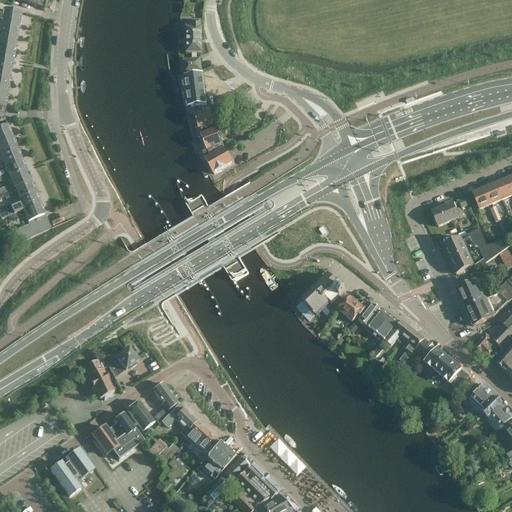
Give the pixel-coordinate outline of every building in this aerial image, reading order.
[(47,0),(16,0),(44,9),(47,0)] [(0,22),(1,23),(19,26),(21,14),(3,11),(2,16),(0,15),(0,22)] [(0,34),(17,38),(19,26),(1,23),(0,22),(0,34)] [(192,53),(197,53),(202,53),(203,29),(201,29),(202,22),(195,22),(195,28),(188,29),(187,53),(192,53)] [(0,47),(15,50),(17,38),(0,34),(0,47)] [(0,59),(13,62),(15,50),(0,47),(0,59)] [(197,53),(192,53),(192,59),(183,60),(184,74),(201,72),(199,58),(197,58),(197,53)] [(0,59),(0,71),(11,74),(13,62),(0,59)] [(0,83),(9,86),(11,74),(0,71),(0,83)] [(185,78),(187,91),(191,108),(206,106),(202,76),(185,78)] [(0,83),(0,96),(7,97),(9,86),(0,83)] [(201,137),(215,131),(211,133),(209,127),(213,126),(209,111),(195,114),(198,127),(195,128),(199,139),(202,138),(201,137)] [(0,143),(13,138),(8,127),(0,129),(0,143)] [(234,127),(228,129),(233,140),(238,137),(234,127)] [(202,138),(199,139),(199,140),(202,139),(206,151),(204,152),(208,161),(225,151),(225,150),(220,153),(217,147),(221,146),(215,131),(201,137),(202,138)] [(0,143),(0,156),(17,149),(13,138),(0,143)] [(0,169),(4,167),(22,160),(17,149),(0,156),(0,169)] [(233,164),(225,151),(208,161),(206,161),(214,175),(233,164)] [(26,171),(22,160),(4,167),(0,169),(0,181),(9,178),(10,178),(26,171)] [(31,182),(26,171),(10,178),(12,183),(5,185),(6,187),(0,189),(0,195),(14,190),(14,189),(31,182)] [(503,199),(511,195),(511,187),(509,180),(497,185),(503,199)] [(36,194),(31,182),(14,189),(14,190),(0,195),(0,200),(5,198),(6,200),(17,196),(19,200),(36,194)] [(492,204),(503,199),(497,185),(486,190),(492,204)] [(492,204),(486,190),(474,194),(480,209),(492,204)] [(40,205),(36,194),(19,200),(21,205),(12,209),(12,210),(2,214),(4,220),(14,215),(24,212),(40,205)] [(459,202),(462,209),(469,206),(467,199),(459,202)] [(46,218),(40,205),(24,212),(14,215),(17,222),(26,218),(29,226),(16,232),(17,235),(20,243),(34,237),(51,229),(46,218)] [(453,205),(443,209),(433,213),(439,227),(459,219),(453,205)] [(444,247),(450,261),(487,244),(478,225),(467,230),(469,236),(444,247)] [(487,244),(450,261),(456,275),(474,267),(477,271),(510,248),(506,239),(488,248),(487,244)] [(509,250),(500,256),(507,270),(511,267),(511,255),(510,252),(509,250)] [(230,264),(224,268),(229,275),(238,269),(235,263),(231,265),(230,264)] [(304,299),(301,307),(310,316),(318,314),(325,317),(334,309),(345,294),(338,287),(339,286),(334,281),(333,281),(327,276),(304,299)] [(507,305),(511,299),(511,278),(489,300),(486,301),(494,318),(496,317),(496,315),(507,305)] [(466,310),(484,302),(475,283),(457,291),(466,310)] [(345,294),(334,309),(341,314),(340,317),(344,320),(347,319),(353,324),(358,317),(360,318),(371,304),(368,301),(365,305),(363,303),(360,307),(358,305),(357,302),(354,300),(351,300),(350,300),(351,299),(345,294)] [(486,301),(484,302),(466,310),(474,327),(494,318),(486,301)] [(360,318),(358,321),(371,331),(384,314),(371,304),(360,318)] [(511,307),(499,322),(503,326),(491,339),(487,335),(476,346),(488,358),(498,346),(500,347),(498,349),(501,351),(502,349),(503,350),(511,340),(511,307)] [(384,314),(371,331),(375,335),(373,337),(376,339),(378,337),(384,342),(398,325),(384,314)] [(374,354),(372,355),(374,357),(376,358),(382,351),(387,346),(389,348),(395,341),(400,345),(401,344),(402,343),(403,344),(405,342),(406,342),(414,333),(402,324),(399,326),(394,332),(385,342),(384,344),(384,343),(374,354)] [(407,352),(399,362),(404,365),(412,356),(413,354),(414,355),(425,341),(424,340),(414,333),(406,342),(408,344),(403,348),(407,352)] [(425,341),(414,355),(424,363),(455,389),(458,391),(470,378),(467,376),(454,365),(435,350),(425,341)] [(129,349),(127,351),(116,359),(112,354),(108,355),(104,357),(115,380),(125,372),(129,369),(130,371),(136,367),(135,365),(138,362),(129,349)] [(511,349),(498,365),(503,370),(511,378),(511,349)] [(102,370),(101,368),(97,360),(79,370),(84,380),(89,377),(91,382),(90,383),(92,387),(93,389),(91,390),(93,394),(96,393),(100,400),(103,399),(104,402),(113,397),(111,394),(114,393),(108,382),(109,381),(106,375),(105,375),(103,370),(102,370)] [(398,362),(394,367),(397,371),(402,366),(398,362)] [(165,409),(168,412),(178,404),(163,385),(153,392),(156,396),(153,397),(161,407),(163,405),(165,409)] [(469,397),(475,404),(487,394),(480,387),(469,397)] [(487,394),(475,404),(473,406),(477,411),(480,408),(484,413),(495,402),(487,394)] [(127,411),(132,418),(143,432),(155,424),(139,402),(127,411)] [(511,420),(500,407),(495,402),(484,413),(483,414),(488,420),(490,418),(494,423),(491,425),(495,429),(498,427),(501,432),(503,430),(511,422),(511,420)] [(191,429),(196,423),(197,422),(196,422),(184,410),(183,410),(179,405),(162,423),(167,428),(174,421),(175,419),(184,428),(180,433),(186,439),(188,437),(193,431),(191,429)] [(170,414),(168,412),(165,409),(154,419),(159,425),(170,414)] [(116,426),(111,429),(108,432),(105,428),(92,437),(108,459),(117,453),(121,459),(144,443),(123,414),(113,422),(116,426)] [(511,465),(511,464),(511,422),(503,430),(503,431),(501,433),(505,437),(507,435),(511,440),(511,450),(504,455),(508,462),(509,461),(511,465)] [(220,443),(196,423),(191,429),(193,431),(188,437),(202,450),(200,453),(206,459),(220,443)] [(312,487),(319,481),(279,438),(266,451),(276,461),(277,460),(294,479),(300,473),(312,487)] [(236,457),(220,443),(206,459),(200,466),(215,480),(236,457)] [(157,458),(164,465),(178,449),(172,445),(168,450),(166,448),(157,458)] [(51,472),(70,497),(80,490),(74,482),(79,479),(80,480),(93,471),(79,451),(66,461),(68,464),(64,468),(61,464),(51,472)] [(206,496),(200,502),(208,509),(234,483),(248,469),(249,468),(250,468),(249,467),(253,462),(245,454),(241,459),(240,458),(239,460),(238,459),(236,461),(237,461),(223,475),(224,476),(205,495),(206,496)] [(173,459),(168,466),(181,477),(186,471),(173,459)] [(242,492),(232,502),(242,511),(253,511),(254,511),(258,508),(269,501),(270,502),(277,495),(282,491),(254,463),(250,468),(249,468),(248,469),(234,483),(242,492)] [(323,483),(314,487),(321,501),(330,497),(323,483)] [(182,488),(177,494),(183,499),(188,493),(182,488)] [(254,511),(296,511),(299,509),(288,498),(284,502),(277,495),(270,502),(269,501),(258,508),(254,511)] [(182,511),(188,506),(177,496),(171,502),(182,511)] [(350,511),(341,501),(329,511),(350,511)]
